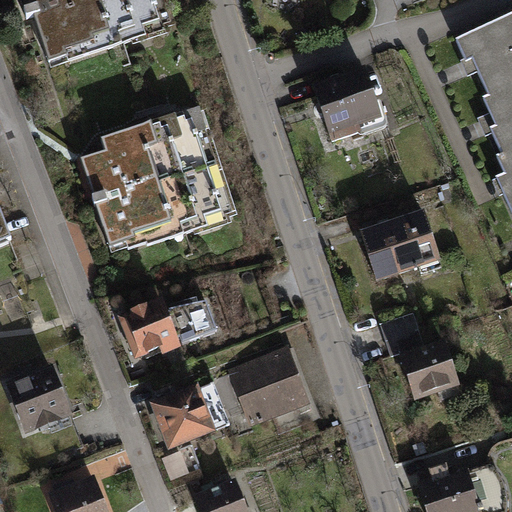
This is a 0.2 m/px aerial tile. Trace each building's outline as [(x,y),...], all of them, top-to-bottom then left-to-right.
[(163,0),(36,0),(57,60),(171,22),(163,0)] [(399,0),(402,8),(432,0),(399,0)] [(511,11),(461,37),(486,86),(468,95),(503,166),(485,175),(509,224),(511,222),(511,11)] [(373,85),(322,100),(337,153),(389,138),(373,85)] [(192,100),(77,138),(114,247),(228,209),(192,100)] [(0,213),(0,244),(10,240),(0,213)] [(430,221),(361,242),(379,298),(447,277),(430,221)] [(166,299),(122,318),(144,368),(188,348),(166,299)] [(392,365),(403,361),(422,417),(470,401),(452,346),(430,353),(418,319),(381,332),(392,365)] [(284,348),(240,367),(262,417),(307,398),(284,348)] [(72,359),(4,383),(23,436),(91,413),(72,359)] [(203,388),(157,405),(175,453),(221,436),(203,388)] [(184,456),(166,459),(171,483),(189,479),(184,456)] [(134,511),(117,464),(49,490),(57,511),(134,511)] [(256,511),(244,474),(196,490),(202,511),(256,511)] [(488,511),(478,475),(423,490),(429,511),(488,511)]
